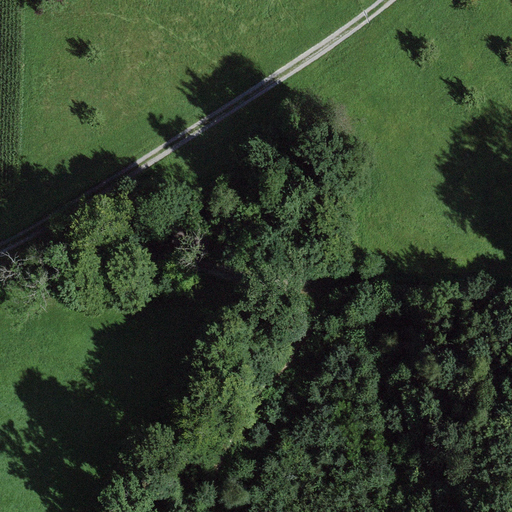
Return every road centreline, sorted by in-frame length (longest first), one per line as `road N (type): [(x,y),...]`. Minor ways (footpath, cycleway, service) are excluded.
road 1 (track): [(511,292),(41,260),(5,250)]
road 2 (track): [(5,250),(390,0)]
